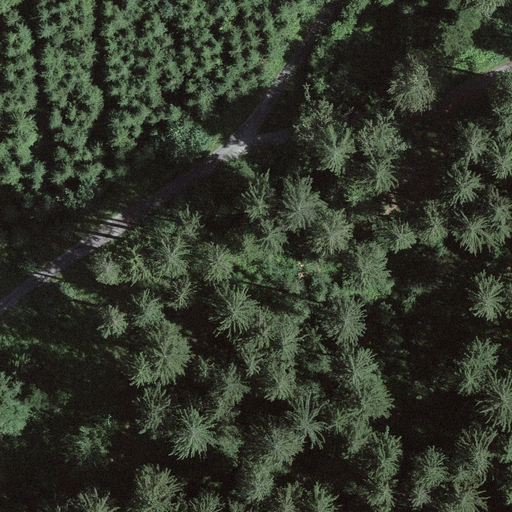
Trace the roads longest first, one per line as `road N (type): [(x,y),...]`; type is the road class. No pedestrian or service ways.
road 1 (track): [(258,135),(0,306)]
road 2 (track): [(511,58),(258,135)]
road 3 (track): [(258,135),(316,33),(346,0)]
